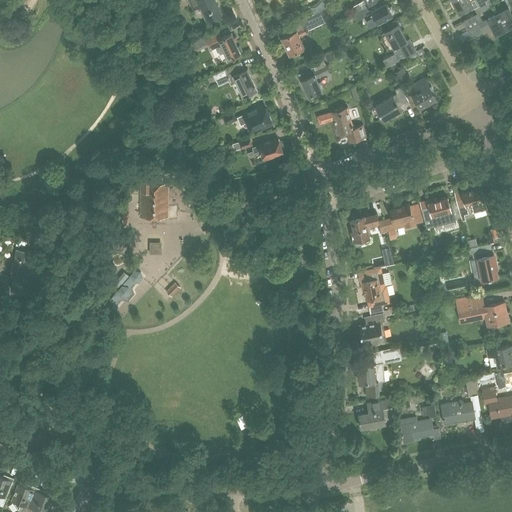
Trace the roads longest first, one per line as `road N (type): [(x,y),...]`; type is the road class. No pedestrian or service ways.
road 1 (unclassified): [(328,487),(337,305),(323,204)]
road 2 (unclassified): [(96,474),(234,489),(328,487)]
road 3 (unclassified): [(315,173),(241,0)]
road 4 (unclassified): [(328,487),(511,449)]
road 5 (unclassified): [(323,204),(445,166),(492,141)]
road 6 (unclassified): [(315,173),(394,148),(474,101)]
